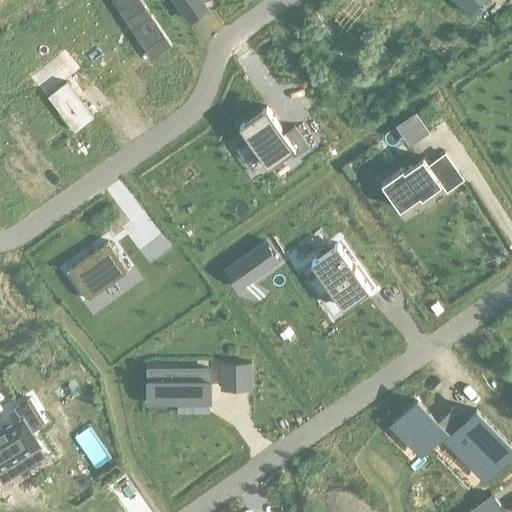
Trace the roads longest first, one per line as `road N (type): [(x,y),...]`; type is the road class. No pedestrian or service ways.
road 1 (residential): [(511,292),(194,511)]
road 2 (residential): [(0,246),(202,112),(243,28),(283,0)]
